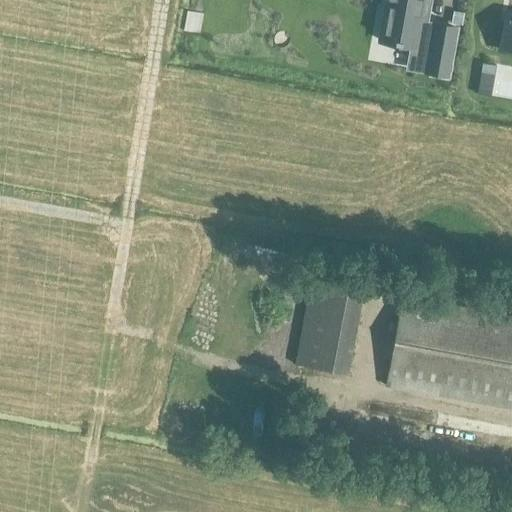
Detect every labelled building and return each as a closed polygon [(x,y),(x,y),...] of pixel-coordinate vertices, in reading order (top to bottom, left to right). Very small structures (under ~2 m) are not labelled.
[(424,23),(423,22),(424,13),(427,13),(429,0),(387,0),(384,21),(397,24),(394,44),(428,50),(424,71),(448,75),(456,28),(433,24),(432,30),(422,28),(424,23)] [(511,12),(506,11),(499,48),(511,50),(511,12)] [(495,73),(496,65),(482,63),(481,71),(495,73)] [(362,295),(310,285),(295,364),(347,374),(362,295)] [(511,317),(402,297),(385,385),(511,408),(511,317)]
